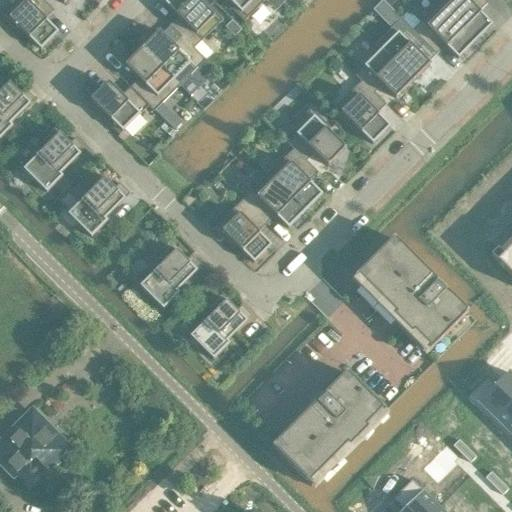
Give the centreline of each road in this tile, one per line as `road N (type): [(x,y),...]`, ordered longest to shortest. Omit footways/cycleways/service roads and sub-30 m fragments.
road 1 (unclassified): [(297,511),(0,212)]
road 2 (residential): [(285,267),(255,297),(40,89)]
road 3 (residential): [(511,53),(285,267)]
road 4 (residential): [(352,331),(260,420)]
road 5 (residential): [(40,89),(129,0)]
